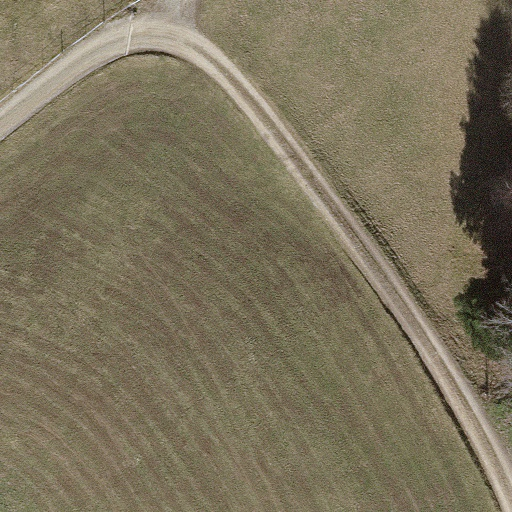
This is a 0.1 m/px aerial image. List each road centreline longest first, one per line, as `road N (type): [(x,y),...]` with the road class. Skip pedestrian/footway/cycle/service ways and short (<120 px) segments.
road 1 (track): [(507,511),(450,387),(400,310),(236,87),(162,37)]
road 2 (track): [(162,37),(100,60),(0,140)]
